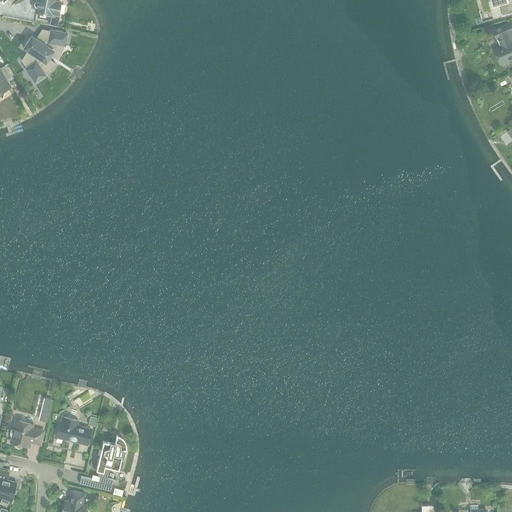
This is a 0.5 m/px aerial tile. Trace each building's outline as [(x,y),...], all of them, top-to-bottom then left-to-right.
[(35,12),(51,15),(51,13),(58,15),(60,3),(54,1),(54,0),(35,0),(33,1),(32,3),(32,6),(34,8),(36,9),(35,12)] [(511,0),(491,0),(494,6),(500,4),(503,14),(506,13),(511,11),(511,0)] [(502,46),(494,49),(501,64),(511,58),(511,22),(493,30),(497,38),(499,37),(502,46)] [(66,36),(67,33),(50,30),(48,42),(46,45),(46,46),(45,45),(45,46),(42,44),(42,43),(35,39),(31,36),(30,39),(29,38),(24,45),(25,45),(24,48),(28,51),(22,60),(26,67),(25,68),(26,70),(27,70),(28,72),(32,78),(33,80),(35,82),(45,75),(45,74),(48,72),(50,69),(53,66),(55,63),(52,61),(48,58),(52,52),(57,44),(64,46),(66,36)] [(0,96),(3,97),(5,89),(7,89),(11,87),(7,81),(13,78),(5,65),(0,68),(0,96)] [(60,421),(56,437),(88,444),(91,429),(77,425),(78,420),(62,417),(61,422),(60,421)] [(10,442),(15,443),(15,444),(15,445),(16,445),(16,446),(17,446),(18,446),(18,447),(19,447),(20,447),(21,447),(21,446),(22,446),(23,446),(23,445),(27,446),(29,440),(34,441),(33,442),(40,444),(44,431),(32,428),(33,424),(19,420),(17,430),(14,429),(12,429),(11,430),(10,434),(11,436),(12,436),(10,442)] [(126,450),(126,449),(126,448),(126,447),(126,446),(126,445),(126,444),(126,443),(125,443),(125,442),(125,441),(124,441),(124,440),(124,439),(123,439),(123,438),(122,438),(122,437),(121,437),(120,437),(120,436),(119,436),(117,435),(115,443),(110,442),(110,443),(103,441),(101,449),(99,448),(97,455),(100,455),(96,470),(99,471),(97,480),(94,479),(81,476),(79,483),(92,486),(110,491),(113,479),(107,478),(110,467),(118,469),(121,460),(123,460),(126,450)] [(16,482),(0,478),(0,500),(9,504),(13,496),(12,496),(13,491),(14,491),(16,482)] [(65,500),(61,511),(85,511),(84,511),(86,505),(83,504),(85,493),(71,490),(69,496),(70,497),(69,501),(65,500)]
